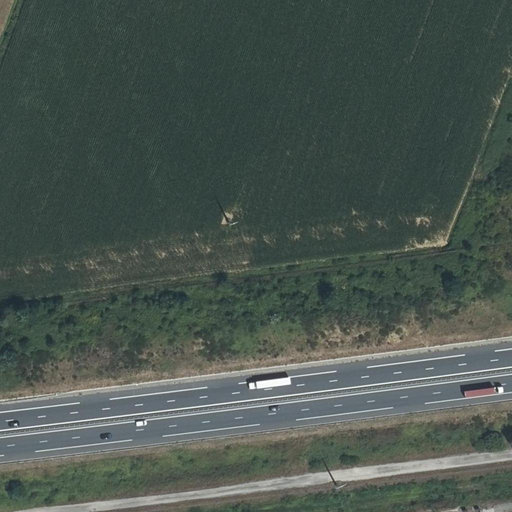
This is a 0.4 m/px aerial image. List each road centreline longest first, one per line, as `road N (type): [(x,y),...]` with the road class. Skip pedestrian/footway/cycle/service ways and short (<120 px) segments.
road 1 (motorway): [(511,356),(0,420)]
road 2 (motorway): [(0,447),(511,383)]
